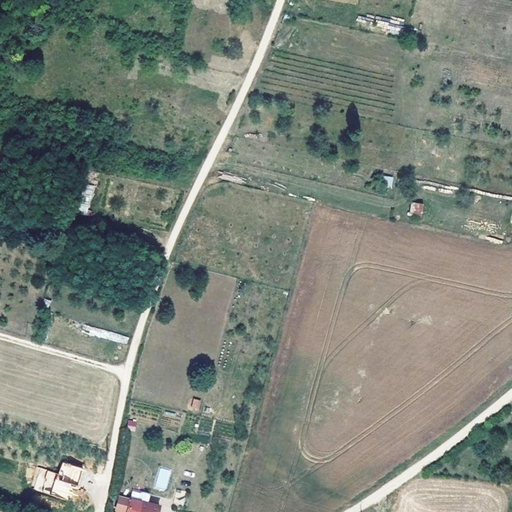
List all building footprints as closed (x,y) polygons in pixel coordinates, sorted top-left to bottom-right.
[(376,27),(402,30),(404,20),(377,17),(376,27)] [(381,185),(392,187),(393,177),(383,175),(381,185)] [(77,212),(89,214),(94,185),(82,183),(77,212)] [(423,204),(412,203),(410,215),(421,217),(423,204)] [(199,411),(201,400),(193,398),(191,409),(199,411)] [(62,462),(58,474),(38,467),(31,488),(50,495),(51,492),(64,496),(69,484),(76,486),(83,469),(62,462)] [(157,511),(160,506),(147,503),(149,496),(147,493),(142,492),(140,493),(132,491),(130,500),(119,497),(116,509),(126,511),(157,511)]
